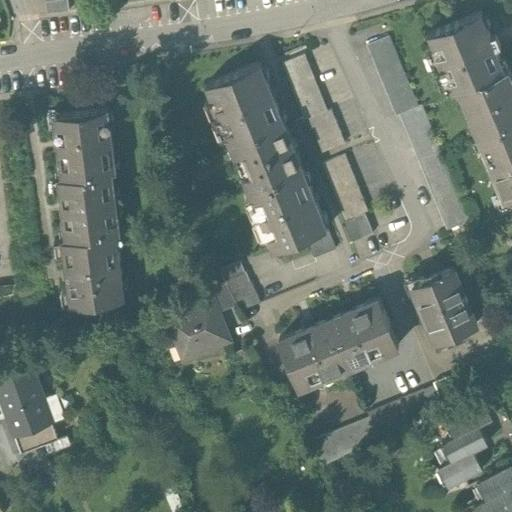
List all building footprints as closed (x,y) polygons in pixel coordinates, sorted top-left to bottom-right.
[(68,0),(52,0),(46,1),(47,13),(69,10),(68,0)] [(481,10),(427,32),(452,92),(457,90),(457,89),(506,69),(496,46),(501,45),(496,33),(491,35),(481,10)] [(418,105),(389,35),(367,44),(396,114),(399,113),(418,105)] [(305,53),(282,62),(305,119),(309,117),(327,110),(305,53)] [(261,61),(206,83),(230,143),(238,140),(238,139),(284,121),(261,61)] [(506,69),(457,89),(457,90),(476,135),(483,133),(511,120),(511,74),(509,67),(506,69)] [(418,105),(399,113),(418,159),(441,150),(422,104),(418,105)] [(108,107),(59,113),(60,124),(55,125),(60,166),(66,166),(67,176),(112,170),(116,169),(108,107)] [(327,110),(309,117),(323,151),(345,142),(331,109),(327,110)] [(511,120),(483,133),(488,145),(482,147),(500,192),(506,189),(509,197),(511,195),(511,120)] [(284,121),(238,139),(238,140),(256,185),(256,186),(303,167),(303,166),(302,166),(296,150),(291,138),(285,122),(284,121)] [(22,127),(0,130),(0,142),(0,143),(24,140),(22,127)] [(24,140),(0,143),(2,155),(25,152),(24,140)] [(441,150),(418,159),(447,229),(469,220),(441,150)] [(25,152),(2,155),(3,167),(27,164),(25,152)] [(345,154),(323,163),(346,219),(368,210),(345,154)] [(27,164),(3,167),(5,180),(29,177),(27,164)] [(303,167),(256,186),(256,185),(248,188),(273,249),(327,227),(303,167)] [(67,176),(63,176),(65,191),(60,192),(64,223),(69,222),(71,237),(111,232),(120,231),(112,170),(67,176)] [(29,180),(5,183),(14,245),(37,242),(29,180)] [(71,237),(62,238),(70,304),(125,297),(118,244),(112,245),(111,232),(71,237)] [(37,242),(14,245),(17,270),(41,267),(37,242)] [(240,260),(220,268),(224,279),(225,279),(230,289),(231,289),(235,299),(236,299),(241,310),(261,301),(257,291),(255,291),(251,280),(250,281),(246,270),(245,271),(240,260)] [(454,266),(412,282),(436,339),(477,323),(454,266)] [(41,270),(17,273),(19,287),(43,283),(41,270)] [(225,281),(206,288),(211,299),(213,298),(218,311),(237,303),(235,299),(230,289),(225,281)] [(43,283),(19,287),(22,310),(46,307),(43,283)] [(19,287),(0,289),(0,313),(22,310),(19,287)] [(379,296),(330,316),(330,317),(349,364),(364,357),(362,352),(378,345),(381,351),(399,344),(379,296)] [(211,299),(167,316),(178,343),(186,339),(192,354),(229,339),(218,311),(213,298),(211,299)] [(330,317),(280,337),(299,384),(317,377),(315,371),(331,365),(333,370),(349,364),(330,317)] [(0,375),(0,395),(14,434),(15,434),(52,420),(52,419),(47,421),(39,398),(44,396),(32,364),(0,375)] [(382,403),(390,424),(442,402),(433,382),(382,403)] [(482,397),(445,416),(454,434),(442,440),(451,458),(438,465),(448,484),(482,467),(473,449),(487,442),(478,424),(492,417),(482,397)] [(370,416),(310,440),(324,464),(378,436),(370,416)] [(52,420),(15,434),(21,451),(37,445),(59,437),(52,420)] [(21,451),(17,453),(26,477),(47,469),(37,445),(21,451)] [(511,461),(477,479),(486,497),(473,503),(477,511),(505,511),(511,508),(511,490),(510,487),(511,486),(511,461)] [(60,464),(48,469),(54,482),(65,478),(60,464)] [(51,484),(45,470),(34,475),(39,488),(51,484)] [(263,511),(258,501),(248,506),(250,511),(263,511)]
